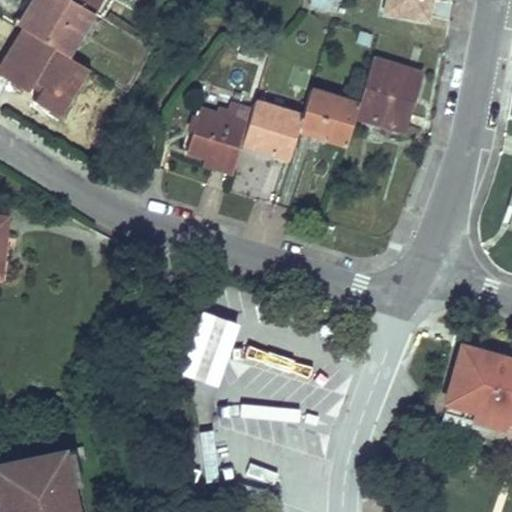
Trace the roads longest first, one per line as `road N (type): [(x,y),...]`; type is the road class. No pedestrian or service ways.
road 1 (residential): [(0,141),(147,225),(402,306)]
road 2 (residential): [(421,270),(467,141),(495,0)]
road 3 (residential): [(344,511),(351,451),(402,306)]
